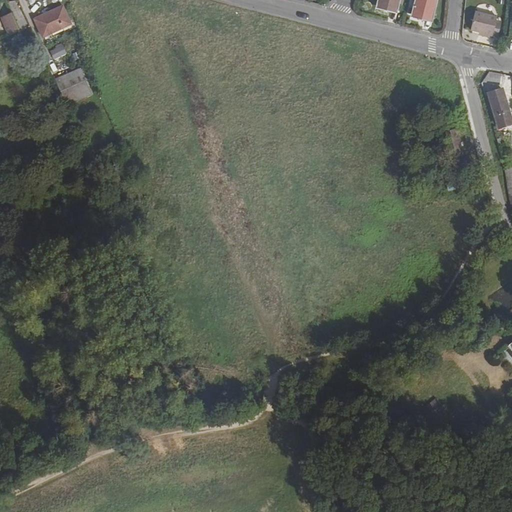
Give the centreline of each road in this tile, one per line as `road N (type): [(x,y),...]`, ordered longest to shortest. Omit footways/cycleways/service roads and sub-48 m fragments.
road 1 (unclassified): [(511,231),(502,220),(460,51)]
road 2 (residential): [(333,19),(450,48)]
